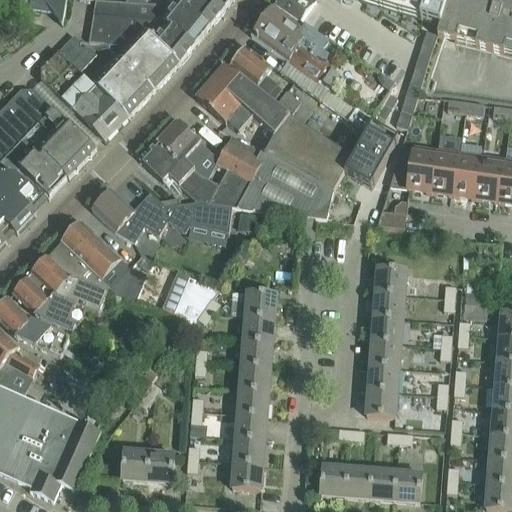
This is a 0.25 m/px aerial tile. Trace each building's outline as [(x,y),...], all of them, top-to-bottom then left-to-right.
[(0,0),(0,9),(29,14),(54,17),(54,18),(62,29),(61,29),(63,30),(64,19),(67,0),(0,0)] [(182,67),(218,22),(234,2),(230,0),(161,0),(160,8),(146,7),(119,5),(116,21),(114,34),(112,48),(124,50),(141,40),(146,36),(156,46),(180,68),(182,67)] [(160,8),(161,0),(146,0),(146,7),(160,8)] [(280,0),(274,9),(302,27),(317,4),(310,0),(280,0)] [(333,0),(341,5),(344,0),(361,0),(425,19),(423,25),(441,31),(451,0),(333,0)] [(511,61),(511,0),(451,0),(441,31),(439,38),(438,41),(446,43),(446,40),(455,43),(455,45),(511,61)] [(116,21),(119,5),(97,3),(96,4),(93,17),(116,21)] [(274,9),(251,40),(253,41),(355,116),(349,125),(367,138),(369,136),(378,120),(396,90),(378,79),(362,67),(342,54),(302,27),(274,9)] [(114,34),(116,21),(93,17),(91,31),(114,34)] [(112,48),(114,34),(91,31),(89,46),(110,48),(112,48)] [(155,95),(180,68),(156,46),(146,36),(141,40),(124,50),(112,48),(110,48),(110,53),(119,61),(155,95)] [(426,36),(424,43),(435,47),(438,39),(426,36)] [(81,50),(81,46),(74,39),(58,55),(80,76),(97,58),(90,51),(81,50)] [(424,43),(422,50),(433,54),(435,47),(424,43)] [(422,50),(419,58),(431,61),(433,54),(422,50)] [(272,72),(245,51),(244,53),(240,53),(235,59),(236,62),(230,70),(274,104),(282,94),(276,89),(278,87),(267,79),(272,72)] [(128,123),(96,92),(94,90),(85,81),(80,76),(58,55),(41,73),(41,85),(61,104),(72,115),(103,144),(105,147),(128,123)] [(419,58),(417,65),(428,68),(431,61),(419,58)] [(155,95),(119,61),(94,90),(96,92),(128,123),(155,95)] [(417,65),(415,72),(426,75),(428,68),(417,65)] [(290,122),(275,110),(242,84),(225,71),(197,103),(226,129),(227,127),(237,136),(241,136),(254,121),(275,141),(265,158),(333,196),(345,178),(354,163),(290,122)] [(415,72),(412,79),(424,83),(426,75),(415,72)] [(412,79),(410,86),(422,90),(424,83),(412,79)] [(410,86),(408,93),(419,97),(422,90),(410,86)] [(408,93),(406,100),(417,104),(419,97),(408,93)] [(68,128),(33,94),(21,94),(0,115),(0,178),(29,181),(49,202),(49,203),(50,204),(87,166),(97,156),(88,147),(68,128)] [(286,96),(275,110),(290,122),(302,107),(286,96)] [(391,99),(385,109),(392,113),(398,103),(391,99)] [(406,100),(403,107),(415,111),(417,104),(406,100)] [(465,118),(467,108),(449,105),(447,116),(465,118)] [(403,107),(401,115),(412,119),(415,111),(403,107)] [(485,111),(467,108),(465,118),(483,121),(485,111)] [(385,110),(378,120),(385,124),(391,114),(385,110)] [(511,125),(511,117),(511,114),(494,112),(493,122),(511,125)] [(401,115),(398,123),(410,126),(412,119),(401,115)] [(398,123),(396,130),(408,134),(410,126),(398,123)] [(219,164),(201,146),(196,141),(197,140),(193,136),(192,137),(178,124),(157,146),(180,168),(185,163),(195,173),(209,183),(217,168),(216,168),(219,164)] [(354,163),(345,178),(371,193),(395,150),(369,136),(367,138),(354,163)] [(333,196),(265,158),(232,140),(219,164),(216,168),(217,168),(228,174),(218,190),(209,205),(207,209),(232,212),(326,224),(333,196)] [(218,190),(209,183),(195,173),(185,163),(180,168),(157,146),(140,164),(164,187),(169,191),(174,187),(196,206),(200,200),(209,205),(218,190)] [(431,198),(437,154),(403,149),(399,163),(389,192),(431,198)] [(454,201),(460,157),(437,154),(431,198),(454,201)] [(476,204),(483,161),(460,157),(454,201),(476,204)] [(499,207),(505,164),(483,161),(476,204),(499,207)] [(511,209),(511,164),(505,164),(499,207),(511,209)] [(44,199),(49,203),(49,202),(29,181),(0,178),(0,221),(11,233),(17,238),(36,218),(31,213),(44,199)] [(230,236),(232,212),(207,209),(209,205),(200,200),(196,206),(179,209),(178,202),(160,205),(151,197),(134,215),(112,194),(92,215),(113,235),(135,246),(145,231),(160,240),(168,226),(186,237),(192,228),(230,236)] [(404,236),(406,219),(379,215),(376,232),(404,236)] [(2,242),(11,233),(0,221),(0,252),(7,246),(2,242)] [(130,273),(121,265),(81,226),(62,246),(63,248),(50,261),(73,282),(107,296),(130,273)] [(107,296),(73,282),(50,261),(50,262),(48,260),(29,280),(53,303),(71,311),(74,304),(86,309),(85,312),(97,316),(107,296)] [(407,275),(398,274),(378,273),(376,297),(405,300),(407,275)] [(53,303),(29,280),(13,298),(33,318),(72,335),(77,325),(67,321),(71,311),(53,303)] [(189,286),(172,321),(189,333),(215,296),(189,286)] [(455,304),(456,291),(446,290),(445,303),(455,304)] [(467,295),(467,318),(488,319),(489,296),(467,295)] [(275,324),(277,299),(247,297),(245,321),(275,324)] [(403,324),(405,300),(376,297),(374,322),(403,324)] [(214,300),(209,307),(217,313),(222,306),(214,300)] [(51,331),(35,325),(24,316),(9,302),(0,311),(0,326),(16,342),(36,351),(61,360),(70,339),(51,331)] [(454,317),(455,304),(445,303),(444,316),(454,317)] [(217,313),(208,308),(198,324),(207,329),(217,313)] [(511,317),(511,318),(499,317),(497,342),(511,342),(511,317)] [(173,355),(189,333),(172,321),(154,347),(173,355)] [(273,348),(275,324),(245,321),(244,346),(273,348)] [(401,349),(403,324),(374,322),(372,347),(401,349)] [(469,340),(470,327),(459,326),(458,339),(469,340)] [(20,352),(0,333),(0,384),(3,386),(8,378),(11,380),(15,372),(33,383),(40,369),(16,356),(20,352)] [(451,353),(452,340),(442,339),(441,352),(451,353)] [(468,352),(469,340),(458,339),(458,351),(468,352)] [(511,367),(511,342),(497,342),(495,366),(511,367)] [(271,373),(273,348),(244,346),(242,370),(271,373)] [(158,377),(173,355),(154,347),(141,366),(158,377)] [(399,373),(401,349),(372,347),(370,371),(399,373)] [(450,365),(451,353),(441,352),(440,364),(450,365)] [(208,368),(209,355),(197,354),(196,367),(208,368)] [(511,391),(511,367),(495,366),(494,391),(511,391)] [(207,380),(208,368),(196,367),(195,379),(207,380)] [(269,397),(271,373),(242,370),(240,395),(269,397)] [(397,398),(399,373),(370,371),(368,396),(397,398)] [(162,391),(171,378),(165,372),(153,386),(162,391)] [(465,388),(466,376),(456,375),(455,388),(465,388)] [(146,414),(161,393),(152,387),(137,408),(146,414)] [(448,401),(449,389),(438,388),(437,401),(448,401)] [(464,401),(465,388),(455,388),(454,400),(464,401)] [(101,435),(0,390),(0,477),(32,491),(30,496),(54,506),(62,489),(75,495),(101,435)] [(511,416),(511,391),(494,391),(492,415),(511,416)] [(267,422),(269,397),(240,395),(238,419),(267,422)] [(396,423),(397,403),(397,398),(368,396),(366,420),(396,423)] [(447,414),(448,401),(437,401),(436,413),(447,414)] [(204,416),(205,404),(193,403),(192,415),(204,416)] [(203,429),(204,416),(192,415),(191,428),(203,429)] [(511,441),(511,416),(492,415),(491,440),(511,441)] [(265,446),(267,422),(238,419),(236,444),(265,446)] [(461,437),(462,424),(452,424),(451,436),(461,437)] [(351,445),(351,434),(339,433),(338,444),(351,445)] [(364,446),(364,435),(351,434),(351,445),(364,446)] [(461,450),(461,437),(451,436),(450,449),(461,450)] [(400,449),(400,438),(388,437),(387,448),(400,449)] [(412,450),(413,439),(400,438),(400,449),(412,450)] [(511,465),(511,441),(491,440),(489,464),(511,465)] [(263,471),(265,446),(236,444),(234,468),(263,471)] [(200,465),(202,452),(189,451),(188,464),(200,465)] [(147,486),(149,455),(124,453),(122,484),(147,486)] [(175,457),(149,455),(147,486),(172,488),(175,457)] [(199,478),(200,465),(188,464),(187,477),(199,478)] [(511,490),(511,465),(489,464),(487,489),(511,490)] [(261,495),(263,471),(234,468),(232,493),(261,495)] [(346,502),(348,473),(323,471),(321,500),(346,502)] [(458,486),(459,473),(448,472),(447,485),(458,486)] [(370,504),(372,475),(348,473),(346,502),(370,504)] [(395,506),(397,477),(372,475),(370,504),(395,506)] [(422,478),(397,477),(395,506),(419,508),(422,478)] [(457,498),(458,486),(447,485),(446,497),(457,498)] [(511,511),(511,490),(487,489),(485,511),(511,511)]
